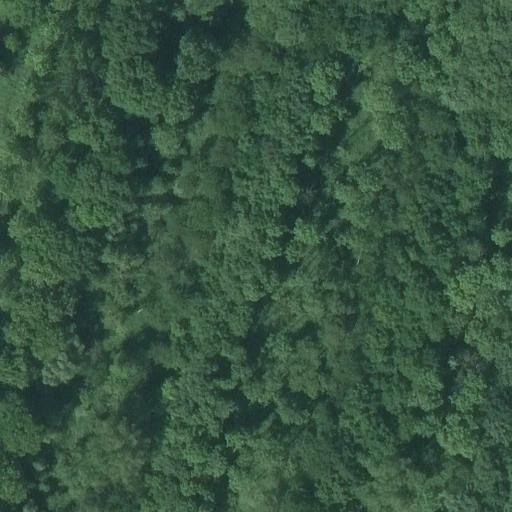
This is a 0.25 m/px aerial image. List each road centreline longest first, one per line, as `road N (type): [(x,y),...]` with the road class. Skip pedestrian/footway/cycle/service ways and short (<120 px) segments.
road 1 (track): [(143,0),(0,436)]
road 2 (track): [(139,12),(183,20),(256,15),(511,106)]
